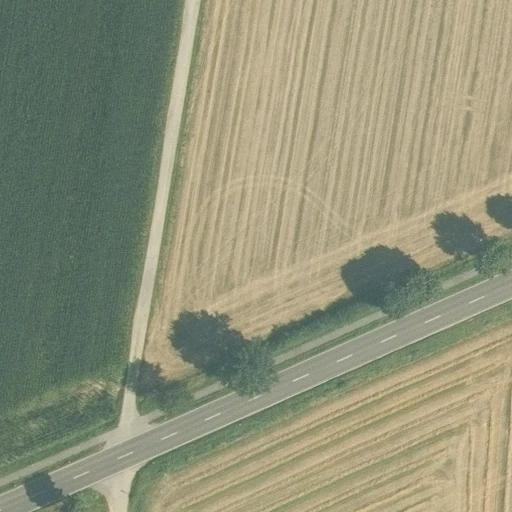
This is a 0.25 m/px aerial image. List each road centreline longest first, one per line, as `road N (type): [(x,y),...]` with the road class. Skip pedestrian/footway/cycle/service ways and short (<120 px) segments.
road 1 (secondary): [(0,510),(511,284)]
road 2 (track): [(193,0),(122,457)]
